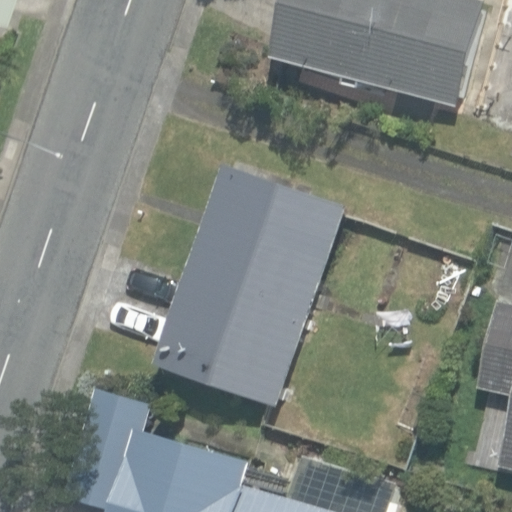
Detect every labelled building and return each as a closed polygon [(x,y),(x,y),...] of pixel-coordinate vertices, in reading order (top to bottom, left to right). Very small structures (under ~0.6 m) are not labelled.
[(302,0),(286,59),(466,107),(493,2),(484,0),(302,0)] [(167,366),(286,408),(356,207),(237,166),(167,366)] [(511,465),(511,303),(506,302),(487,386),(511,391),(511,448),(508,465),(511,465)] [(335,511),(258,489),(265,465),(152,431),(159,406),(104,390),(73,497),(122,511),(335,511)] [(423,464),(448,471),(454,448),(430,441),(423,464)]
